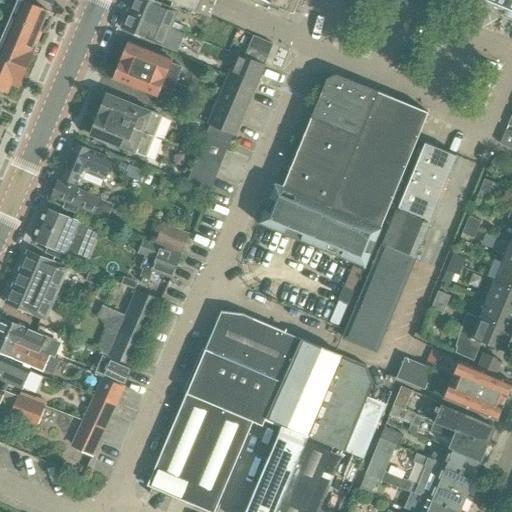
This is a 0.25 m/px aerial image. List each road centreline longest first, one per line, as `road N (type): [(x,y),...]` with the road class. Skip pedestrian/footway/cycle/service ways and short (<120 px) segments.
road 1 (residential): [(103,511),(333,0)]
road 2 (residential): [(0,233),(96,0)]
road 3 (unknown): [(207,292),(279,280),(343,306)]
